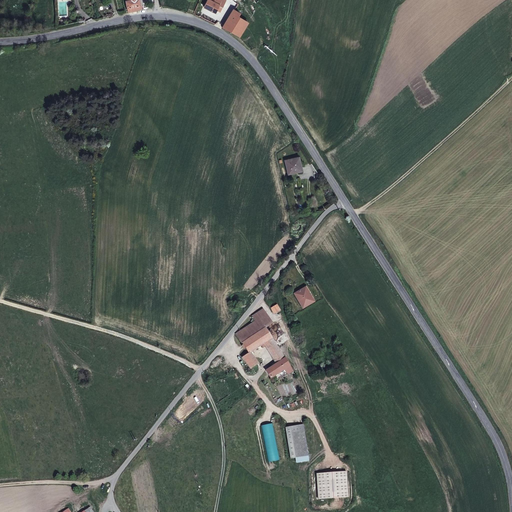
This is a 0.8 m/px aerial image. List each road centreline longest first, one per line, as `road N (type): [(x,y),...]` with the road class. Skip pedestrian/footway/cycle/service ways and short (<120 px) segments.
road 1 (tertiary): [(156,16),(199,23),(230,39),(278,94),(499,445),(511,485)]
road 2 (track): [(344,199),(115,478),(0,485)]
road 3 (track): [(0,300),(116,333),(201,370)]
road 4 (track): [(353,214),(511,77)]
road 5 (tertiary): [(0,42),(156,16)]
road 6 (track): [(197,374),(229,456),(217,511)]
